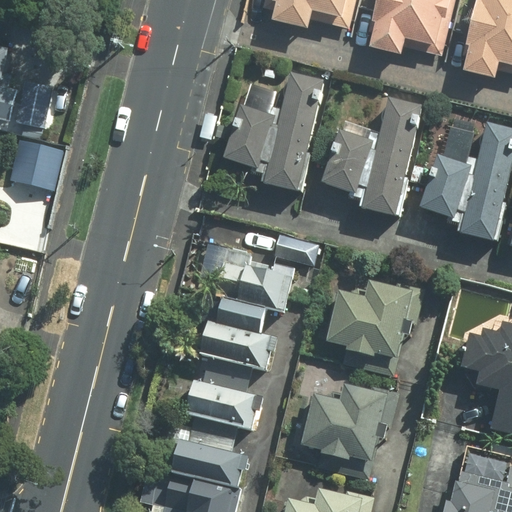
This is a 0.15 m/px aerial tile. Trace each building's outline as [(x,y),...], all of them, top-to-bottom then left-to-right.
[(309,18),(352,28),(358,0),(265,0),(262,16),(273,19),(271,25),(305,33),(309,18)] [(446,55),(457,0),(381,0),(370,51),(401,58),(403,46),(446,55)] [(511,72),(511,0),(475,0),(458,77),(493,84),(496,69),(511,72)] [(256,186),(300,196),(325,91),(288,82),(279,116),(238,106),(223,167),(259,175),(256,186)] [(27,85),(18,125),(52,133),(61,93),(27,85)] [(0,88),(0,127),(7,130),(17,92),(0,88)] [(378,101),(372,130),(333,122),(319,192),(358,200),(354,218),(398,227),(423,110),(378,101)] [(511,171),(511,134),(482,127),(473,166),(435,158),(421,217),(460,226),(456,242),(494,250),(511,171)] [(18,145),(12,185),(56,191),(62,152),(18,145)] [(319,246),(278,239),(275,258),(315,266),(319,246)] [(223,249),(213,301),(275,314),(285,316),(294,270),(274,266),(272,275),(251,270),(254,256),(223,249)] [(416,328),(423,295),(367,282),(365,291),(347,299),(338,297),(327,347),(394,362),(402,325),(416,328)] [(273,341),(259,339),(263,316),(219,308),(214,330),(205,328),(199,361),(267,374),(273,341)] [(511,328),(499,326),(497,336),(480,333),(479,339),(466,337),(458,376),(476,379),(474,391),(496,395),(488,433),(511,437),(511,328)] [(393,432),(401,395),(313,377),(297,453),(372,469),(380,429),(393,432)] [(262,399),(194,383),(186,416),(253,432),(262,399)] [(246,461),(176,445),(170,473),(240,490),(246,461)] [(511,511),(511,489),(490,486),(455,478),(449,507),(444,506),(443,511),(511,511)] [(235,511),(239,498),(172,484),(165,511),(235,511)] [(290,505),(283,504),(282,511),(371,511),(373,499),(315,491),(314,500),(305,499),(290,505)]
